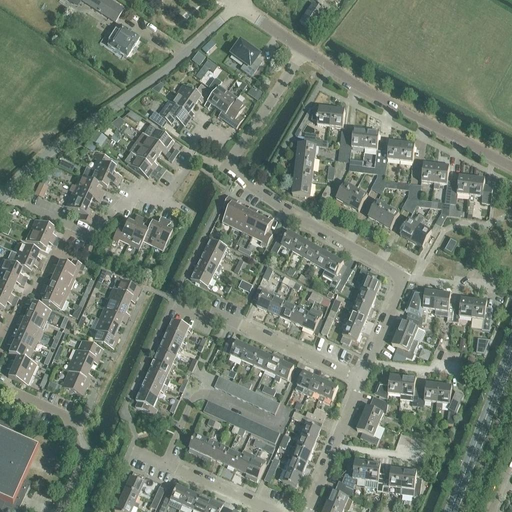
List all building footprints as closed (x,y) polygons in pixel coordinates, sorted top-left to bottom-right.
[(108,0),(78,0),(115,24),(124,10),(108,0)] [(313,5),(300,24),(312,32),(325,13),(313,5)] [(107,47),(126,59),(139,39),(120,27),(107,47)] [(240,43),(231,55),(244,65),(240,71),(251,79),(259,69),(253,64),(256,59),(258,56),(240,43)] [(197,53),(191,61),(199,67),(205,59),(197,53)] [(204,66),(211,71),(215,65),(209,60),(204,66)] [(205,76),(199,72),(195,77),(201,81),(205,76)] [(209,89),(214,92),(217,87),(218,88),(221,83),(216,79),(209,89)] [(185,88),(184,86),(177,96),(194,108),(198,102),(200,105),(203,101),(199,98),(202,94),(197,90),(195,94),(192,92),(193,90),(193,89),(193,88),(192,87),(191,86),(190,86),(188,86),(187,86),(185,88)] [(215,110),(227,94),(218,88),(217,87),(214,92),(204,107),(207,110),(210,106),(215,110)] [(252,89),(248,94),(257,101),(262,94),(259,92),(258,93),(252,89)] [(236,101),(227,94),(215,110),(221,114),(218,117),(222,120),(236,102),(236,101)] [(188,117),(190,119),(193,115),(190,113),(194,108),(177,96),(171,104),(188,117)] [(244,108),(236,102),(222,120),(236,130),(244,120),(238,116),(244,108)] [(159,117),(159,118),(165,122),(170,126),(174,121),(184,128),(190,119),(188,117),(171,104),(169,103),(159,117)] [(314,109),(312,120),(318,121),(317,127),(330,128),(332,110),(320,108),(319,110),(314,109)] [(345,111),(332,110),(330,128),(343,130),(345,111)] [(131,113),(126,117),(128,118),(138,124),(142,120),(131,113)] [(148,121),(160,129),(165,122),(159,118),(159,117),(154,113),(148,121)] [(173,143),(149,126),(143,136),(147,139),(147,138),(166,152),(173,143)] [(354,134),(347,134),(345,152),(351,153),(352,149),(364,150),(366,132),(354,131),(354,134)] [(379,134),(379,132),(372,131),(372,133),(366,132),(364,150),(378,152),(379,134)] [(92,140),(97,143),(102,136),(97,133),(92,140)] [(147,138),(147,139),(143,136),(142,135),(136,144),(157,159),(161,154),(164,156),(166,152),(147,138)] [(303,146),(298,145),(296,158),(314,160),(316,148),(321,148),(321,142),(316,141),(304,140),(303,146)] [(402,145),(389,143),(387,161),(400,163),(402,145)] [(153,164),(157,159),(136,144),(129,153),(130,153),(130,154),(134,157),(135,158),(135,157),(154,171),(156,166),(153,164)] [(415,146),(402,145),(400,163),(413,164),(415,146)] [(96,161),(92,171),(119,183),(121,178),(113,175),(115,170),(106,165),(109,160),(97,154),(94,160),(96,161)] [(135,158),(134,157),(130,154),(124,163),(147,179),(154,171),(135,157),(135,158)] [(296,158),(295,171),(313,173),(314,160),(296,158)] [(61,161),(58,166),(65,170),(67,164),(61,161)] [(425,165),(424,165),(422,184),(434,185),(436,167),(432,166),(432,163),(425,162),(425,165)] [(368,169),(368,175),(377,176),(380,176),(381,164),(375,164),(374,169),(368,169)] [(449,168),(449,165),(442,164),(442,167),(436,167),(434,185),(433,190),(439,191),(439,186),(447,187),(449,168)] [(348,173),(368,175),(368,169),(349,166),(348,173)] [(102,188),(106,190),(108,184),(116,188),(119,183),(92,171),(86,168),(82,178),(102,188)] [(311,185),(313,173),(295,171),(294,183),(311,185)] [(371,190),(375,193),(381,183),(385,183),(386,176),(380,176),(377,176),(376,179),(371,190)] [(102,200),(104,195),(100,193),(102,188),(82,178),(79,177),(75,187),(102,200)] [(469,197),(471,179),(459,178),(458,188),(452,187),(450,205),(456,206),(457,196),(469,197)] [(485,181),(471,179),(469,197),(470,197),(469,203),(474,204),(475,198),(482,199),(482,205),(488,206),(490,188),(484,187),(485,181)] [(310,198),(311,185),(294,183),(292,196),(310,198)] [(385,190),(391,190),(392,184),(385,183),(381,183),(375,193),(381,196),(385,190)] [(36,193),(43,196),(47,189),(39,185),(36,193)] [(344,185),(336,200),(347,207),(356,191),(344,185)] [(408,200),(413,201),(415,186),(403,185),(402,192),(409,193),(408,200)] [(70,198),(89,206),(91,201),(99,205),(102,200),(75,187),(71,186),(69,191),(72,193),(70,198)] [(318,203),(323,206),(332,190),(327,187),(318,203)] [(367,197),(356,191),(347,207),(358,213),(367,197)] [(78,220),(89,226),(95,215),(86,211),(89,206),(70,198),(66,208),(81,215),(78,220)] [(237,203),(228,198),(222,209),(228,212),(223,222),(233,227),(242,209),(236,206),(237,203)] [(402,210),(407,213),(413,201),(408,200),(402,210)] [(425,203),(419,202),(413,201),(407,213),(412,216),(417,208),(424,209),(425,203)] [(379,224),(387,209),(377,203),(368,218),(379,224)] [(441,214),(441,215),(446,217),(448,218),(450,205),(438,204),(437,210),(441,211),(441,214)] [(456,206),(450,205),(448,218),(460,219),(461,213),(455,212),(456,206)] [(247,212),(242,209),(233,227),(242,232),(253,211),(249,209),(247,212)] [(399,215),(387,209),(379,224),(391,231),(399,215)] [(242,232),(252,237),(261,219),(256,217),(257,213),(253,211),(242,232)] [(441,215),(441,214),(438,212),(434,219),(438,221),(435,225),(440,229),(446,217),(441,215)] [(119,241),(128,246),(141,219),(136,217),(132,225),(127,222),(123,231),(117,228),(112,240),(118,243),(119,241)] [(143,242),(152,247),(165,221),(160,218),(156,226),(151,224),(147,232),(143,242)] [(267,222),(261,219),(252,237),(262,242),(260,247),(265,249),(272,236),(267,234),(273,221),(269,218),(267,222)] [(146,221),(141,219),(128,246),(139,251),(143,242),(147,232),(142,230),(146,221)] [(170,223),(165,221),(152,247),(163,252),(171,234),(166,231),(170,223)] [(420,227),(409,221),(400,236),(411,242),(420,227)] [(31,233),(58,244),(60,240),(52,236),(55,230),(36,222),(31,233)] [(421,227),(420,227),(411,242),(422,249),(431,233),(425,230),(428,225),(423,222),(421,227)] [(56,248),(58,244),(31,233),(27,243),(45,251),(48,244),(56,248)] [(288,233),(285,240),(280,237),(271,252),(276,255),(281,246),(292,253),(299,240),(288,233)] [(299,240),(292,253),(302,259),(310,246),(299,240)] [(450,240),(444,251),(451,255),(457,244),(450,240)] [(222,260),(225,254),(229,255),(231,252),(227,250),(210,242),(205,252),(222,260)] [(39,253),(21,245),(16,255),(43,267),(45,263),(36,259),(39,253)] [(310,246),(302,259),(314,265),(321,252),(310,246)] [(41,271),(43,267),(16,255),(10,252),(6,262),(12,265),(11,266),(22,270),(30,274),(33,268),(41,271)] [(219,266),(222,260),(205,252),(200,262),(221,272),(223,268),(219,266)] [(324,271),(332,258),(321,252),(314,265),(324,271)] [(333,283),(330,287),(335,290),(338,285),(347,269),(342,266),(343,264),(332,258),(324,271),(325,272),(323,277),(333,283)] [(6,262),(4,261),(0,269),(0,272),(25,284),(27,280),(19,276),(22,270),(11,266),(12,265),(6,262)] [(51,271),(54,272),(73,281),(78,271),(82,273),(84,267),(72,261),(70,267),(59,262),(57,268),(53,266),(51,271)] [(219,275),(221,272),(200,262),(196,272),(212,280),(216,273),(219,275)] [(262,279),(268,282),(273,271),(267,268),(262,279)] [(134,269),(132,273),(131,274),(138,277),(139,276),(141,272),(134,269)] [(287,275),(293,278),(296,272),(290,269),(287,275)] [(338,285),(343,288),(352,272),(347,269),(338,285)] [(69,291),(73,281),(54,272),(51,271),(49,275),(53,276),(50,283),(69,291)] [(23,288),(25,284),(0,272),(0,284),(13,290),(16,284),(23,288)] [(209,286),(212,280),(196,272),(191,281),(207,290),(211,292),(213,288),(209,286)] [(148,276),(142,273),(140,276),(139,278),(145,281),(146,279),(148,276)] [(357,290),(361,292),(376,297),(380,286),(374,283),(377,277),(366,273),(361,286),(359,285),(357,290)] [(298,281),(304,284),(307,279),(301,276),(298,281)] [(307,279),(304,284),(309,287),(312,281),(307,279)] [(119,281),(115,291),(136,301),(140,290),(119,281)] [(287,287),(292,290),(296,284),(290,281),(287,287)] [(42,291),(45,293),(64,301),(69,291),(50,283),(48,289),(44,287),(42,291)] [(10,296),(13,290),(0,284),(0,296),(16,304),(18,300),(10,296)] [(296,284),(292,290),(298,293),(301,287),(296,284)] [(338,285),(335,290),(340,293),(343,288),(338,285)] [(267,313),(276,294),(265,289),(260,287),(254,301),(259,303),(257,308),(267,313)] [(136,301),(115,291),(114,290),(109,301),(128,309),(130,303),(134,305),(136,301)] [(41,303),(60,311),(64,301),(45,293),(42,291),(40,295),(44,297),(41,303)] [(357,304),(371,309),(376,297),(361,292),(357,304)] [(425,292),(425,295),(423,311),(435,312),(438,294),(425,292)] [(276,294),(267,313),(279,318),(286,304),(279,302),(281,297),(276,294)] [(309,299),(314,302),(318,297),(312,294),(309,299)] [(408,313),(422,319),(423,311),(425,295),(414,294),(406,313),(408,314),(408,313)] [(438,294),(435,312),(448,314),(447,323),(453,323),(455,305),(449,305),(451,296),(438,294)] [(14,308),(16,304),(0,296),(0,308),(4,311),(7,304),(14,308)] [(459,318),(472,320),(474,302),(461,300),(460,306),(455,305),(453,323),(458,324),(459,318)] [(104,311),(127,321),(128,317),(125,315),(128,309),(109,301),(104,311)] [(334,301),(332,307),(338,309),(341,303),(334,301)] [(27,313),(45,322),(50,312),(27,302),(26,306),(29,308),(27,313)] [(487,303),(474,302),(472,320),(484,321),(483,328),(489,328),(492,310),(486,310),(487,303)] [(290,324),(297,310),(286,304),(279,318),(290,324)] [(352,315),(366,321),(371,309),(357,304),(352,315)] [(76,312),(73,319),(77,320),(82,309),(78,307),(74,306),(72,310),(76,312)] [(297,310),(290,324),(302,329),(309,315),(302,312),(304,308),(300,306),(298,310),(297,310)] [(127,321),(104,311),(100,321),(119,329),(121,323),(125,325),(127,321)] [(302,329),(313,334),(320,320),(314,317),(315,313),(311,311),(309,315),(302,329)] [(41,332),(45,322),(27,313),(24,319),(20,318),(18,322),(41,332)] [(408,314),(406,318),(422,325),(422,319),(408,313),(408,314)] [(343,324),(361,332),(366,321),(352,315),(349,322),(345,320),(343,324)] [(63,330),(65,326),(68,320),(64,318),(60,328),(63,330)] [(321,334),(327,337),(334,320),(328,318),(321,334)] [(404,324),(402,323),(397,335),(413,342),(418,330),(421,331),(422,325),(406,318),(404,324)] [(95,331),(97,332),(118,341),(120,337),(116,335),(119,329),(100,321),(95,331)] [(185,340),(189,333),(192,334),(194,330),(173,321),(168,332),(185,340)] [(36,342),(41,332),(18,322),(16,326),(20,328),(18,334),(36,342)] [(341,329),(345,331),(340,344),(349,347),(351,342),(356,344),(361,332),(343,324),(341,329)] [(113,351),(118,341),(97,332),(92,342),(113,351)] [(168,332),(164,342),(181,350),(184,351),(186,346),(183,345),(185,340),(168,332)] [(11,338),(10,342),(32,352),(36,342),(18,334),(15,340),(11,338)] [(418,344),(413,342),(397,335),(392,347),(397,349),(395,355),(411,362),(414,356),(413,356),(418,344)] [(235,344),(228,341),(223,353),(242,361),(248,348),(236,343),(235,344)] [(27,362),(32,352),(10,342),(8,347),(11,348),(8,354),(17,358),(27,362)] [(82,342),(78,353),(98,362),(103,352),(82,342)] [(164,342),(159,352),(176,360),(181,350),(164,342)] [(484,355),(487,346),(478,345),(477,354),(484,355)] [(248,348),(242,361),(253,367),(259,353),(248,348)] [(98,362),(78,353),(76,352),(71,362),(90,371),(93,365),(97,366),(98,362)] [(173,366),(176,360),(159,352),(154,362),(175,372),(177,367),(173,366)] [(259,353),(253,367),(264,372),(271,358),(259,353)] [(271,358),(264,372),(276,377),(282,364),(283,361),(276,357),(275,360),(271,358)] [(14,364),(11,362),(9,366),(31,376),(35,366),(27,362),(17,358),(14,364)] [(87,377),(90,371),(71,362),(66,373),(68,374),(68,373),(89,382),(91,379),(87,377)] [(173,374),(175,372),(154,362),(150,372),(167,380),(170,373),(173,374)] [(276,378),(275,382),(279,383),(281,380),(287,383),(294,369),(282,364),(276,377),(276,378)] [(26,387),(31,376),(9,366),(7,371),(11,372),(8,378),(26,387)] [(230,371),(227,377),(233,380),(236,374),(230,371)] [(150,372),(145,382),(166,392),(170,382),(167,380),(150,372)] [(61,389),(82,398),(89,382),(68,373),(68,374),(61,389)] [(314,378),(303,373),(295,391),(303,394),(307,396),(314,378)] [(214,388),(219,390),(224,380),(219,377),(214,388)] [(314,378),(307,396),(312,398),(313,394),(320,397),(326,384),(314,378)] [(387,401),(388,395),(401,397),(403,379),(390,378),(389,385),(379,384),(375,395),(387,401)] [(416,381),(403,379),(401,397),(413,399),(412,407),(418,408),(420,390),(414,390),(416,381)] [(230,382),(224,380),(219,390),(225,393),(230,382)] [(241,388),(243,389),(246,382),(240,380),(237,386),(241,388)] [(145,382),(141,392),(158,400),(161,393),(164,395),(166,392),(145,382)] [(236,385),(230,382),(225,393),(231,396),(236,385)] [(246,390),(248,391),(251,385),(246,382),(243,389),(246,390)] [(320,398),(319,402),(324,404),(325,400),(332,403),(338,389),(326,384),(320,397),(320,398)] [(241,388),(237,386),(236,385),(231,396),(236,398),(241,388)] [(420,390),(418,408),(423,409),(424,403),(437,404),(439,387),(426,385),(426,391),(420,390)] [(261,393),(267,396),(270,389),(264,387),(261,393)] [(452,388),(439,387),(437,404),(437,409),(442,409),(442,405),(450,406),(448,415),(455,416),(455,410),(457,411),(462,397),(463,394),(451,393),(452,388)] [(246,390),(243,389),(241,388),(236,398),(241,401),(246,390)] [(270,389),(267,396),(273,398),(276,392),(270,389)] [(252,393),(248,391),(246,390),(241,401),(247,403),(252,393)] [(153,410),(158,400),(141,392),(136,403),(145,407),(142,412),(154,417),(157,412),(153,410)] [(257,395),(252,393),(247,403),(253,406),(257,395)] [(253,406),(258,408),(263,398),(257,395),(253,406)] [(268,400),(263,398),(258,408),(263,411),(268,400)] [(373,398),(371,403),(387,410),(387,404),(373,398)] [(268,413),(273,402),(268,400),(263,411),(268,413)] [(208,402),(203,413),(208,415),(213,404),(208,402)] [(275,416),(280,405),(273,402),(268,413),(275,416)] [(386,416),(387,410),(371,403),(369,409),(367,408),(362,420),(379,427),(383,415),(386,416)] [(214,418),(219,407),(213,404),(208,415),(214,418)] [(299,412),(302,406),(296,404),(294,409),(299,412)] [(220,420),(225,409),(219,407),(214,418),(220,420)] [(225,423),(230,412),(225,409),(220,420),(225,423)] [(315,410),(312,415),(324,420),(326,415),(315,410)] [(231,425),(236,414),(230,412),(225,423),(231,425)] [(304,418),(322,425),(324,420),(312,415),(307,413),(304,418)] [(236,414),(231,425),(234,427),(236,428),(241,417),(236,414)] [(292,419),(302,424),(304,418),(294,414),(292,419)] [(241,417),(236,428),(240,429),(242,430),(247,419),(241,417)] [(306,425),(302,436),(316,442),(320,431),(322,425),(304,418),(302,424),(306,425)] [(242,430),(245,431),(247,432),(252,422),(247,419),(242,430)] [(207,425),(213,428),(215,422),(209,420),(207,425)] [(374,439),(379,427),(362,420),(357,432),(362,434),(360,439),(377,446),(379,441),(374,439)] [(0,511),(17,511),(30,484),(20,480),(34,448),(16,440),(20,431),(0,422),(0,511)] [(257,424),(252,422),(247,432),(253,435),(257,424)] [(253,435),(258,437),(263,427),(257,424),(253,435)] [(234,427),(232,430),(231,432),(237,435),(240,429),(236,428),(234,427)] [(269,429),(263,427),(258,437),(264,440),(269,429)] [(269,429),(264,440),(269,442),(274,432),(269,429)] [(269,442),(275,445),(280,434),(274,432),(269,442)] [(195,436),(190,450),(189,452),(195,455),(197,453),(201,454),(207,441),(195,436)] [(302,436),(297,449),(311,454),(316,442),(302,436)] [(253,446),(258,448),(261,443),(255,440),(253,446)] [(218,446),(207,441),(201,454),(205,457),(204,459),(211,462),(212,460),(218,446)] [(261,443),(258,448),(264,451),(266,445),(261,443)] [(212,460),(223,465),(230,451),(218,446),(212,460)] [(307,465),(311,454),(297,449),(292,460),(307,465)] [(241,456),(230,451),(223,465),(235,470),(241,456)] [(252,461),(241,456),(235,470),(246,475),(252,461)] [(271,465),(278,468),(280,462),(274,459),(271,465)] [(292,460),(287,472),(301,478),(307,465),(292,460)] [(265,467),(252,461),(246,475),(258,481),(265,467)] [(356,481),(365,482),(368,464),(355,462),(353,477),(345,476),(343,482),(354,487),(356,481)] [(380,466),(368,464),(365,482),(378,484),(377,493),(383,494),(385,475),(379,474),(380,466)] [(271,465),(264,482),(270,484),(278,468),(271,465)] [(401,496),(402,490),(404,472),(399,471),(399,468),(392,467),(392,470),(391,470),(390,476),(385,475),(383,494),(388,494),(389,488),(397,489),(396,495),(401,496)] [(409,472),(404,472),(402,490),(401,496),(413,498),(420,498),(422,481),(416,480),(417,474),(416,473),(417,470),(410,470),(409,472)] [(297,489),(301,478),(287,472),(283,483),(297,489)] [(124,490),(138,497),(143,485),(129,479),(124,490)] [(339,482),(337,488),(352,494),(353,489),(354,487),(343,482),(342,484),(339,482)] [(159,488),(152,503),(158,506),(165,491),(159,488)] [(175,488),(169,501),(181,507),(187,493),(175,488)] [(352,494),(337,488),(334,493),(332,492),(327,504),(344,511),(349,499),(351,500),(352,494)] [(119,501),(133,508),(137,509),(139,506),(135,504),(138,497),(124,490),(119,501)] [(199,498),(187,493),(181,507),(192,511),(199,498)] [(192,511),(205,511),(210,503),(199,498),(192,511)] [(137,509),(133,508),(119,501),(117,506),(116,506),(114,506),(112,511),(135,511),(137,510),(137,509)] [(163,502),(162,505),(158,511),(165,511),(169,504),(163,502)] [(220,511),(222,508),(210,503),(205,511),(220,511)]
